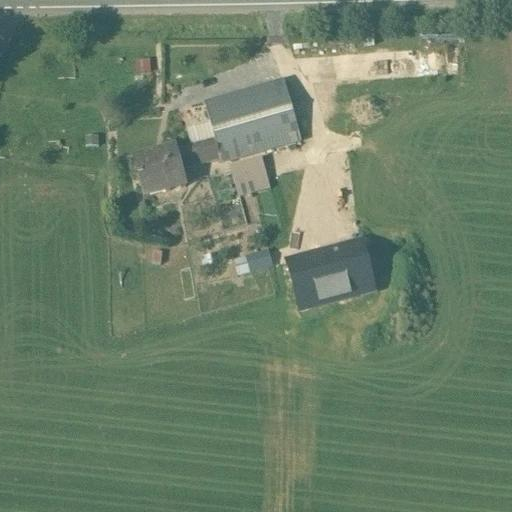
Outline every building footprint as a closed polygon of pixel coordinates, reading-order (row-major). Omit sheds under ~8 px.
[(285,84),(205,107),(215,143),(220,162),(221,165),(301,143),(285,84)] [(215,143),(177,153),(182,172),(220,162),(215,143)] [(177,152),(134,164),(144,200),(171,192),(170,188),(184,184),(185,189),(187,188),(182,172),(177,153),(177,152)] [(262,160),(231,169),(236,187),(267,179),(262,160)] [(367,191),(331,202),(336,219),(372,208),(367,191)] [(359,246),(289,265),(302,311),(371,293),(359,246)] [(269,253),(247,259),(251,274),(273,268),(269,253)]
